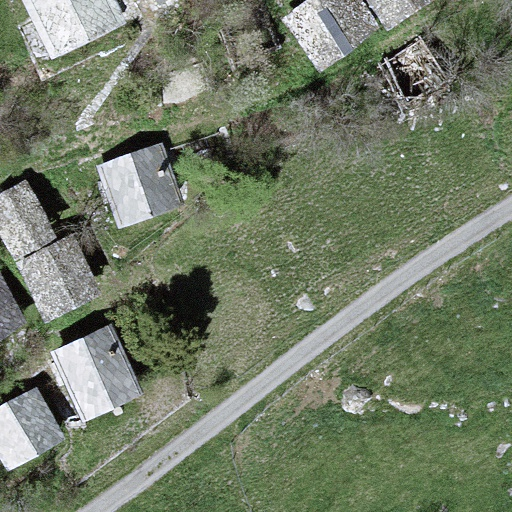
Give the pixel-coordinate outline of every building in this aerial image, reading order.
[(120,20),(110,0),(30,0),(56,51),(120,20)] [(377,26),(357,0),(316,0),(289,20),(322,65),(377,26)] [(370,0),(388,25),(424,0),(370,0)] [(178,200),(158,149),(102,171),(121,222),(178,200)] [(50,235),(25,187),(0,200),(0,226),(15,254),(50,235)] [(96,293),(71,242),(21,267),(46,318),(96,293)] [(0,332),(20,321),(0,284),(0,332)] [(137,392),(108,331),(56,356),(85,417),(137,392)] [(60,438),(35,394),(0,413),(0,449),(9,467),(60,438)]
